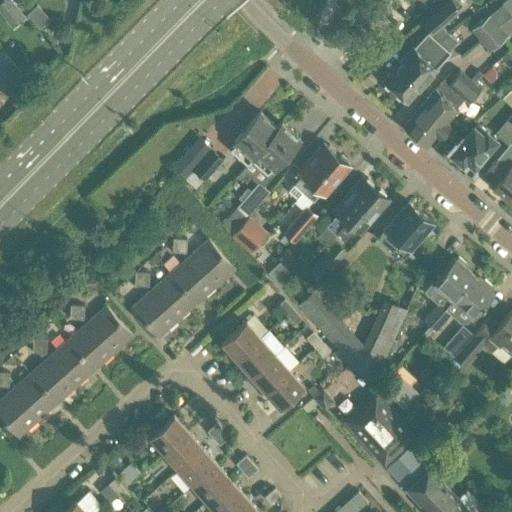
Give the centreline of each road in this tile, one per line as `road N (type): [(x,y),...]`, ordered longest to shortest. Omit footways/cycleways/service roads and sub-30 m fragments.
road 1 (residential): [(309,508),(182,370),(5,511)]
road 2 (unclassified): [(511,239),(248,6)]
road 3 (primary): [(0,223),(218,0)]
road 4 (primary): [(181,0),(0,183)]
